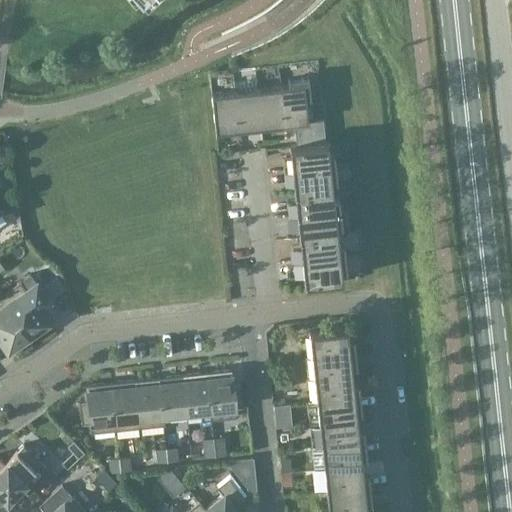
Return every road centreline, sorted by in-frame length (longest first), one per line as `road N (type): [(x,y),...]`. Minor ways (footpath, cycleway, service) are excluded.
road 1 (primary): [(508,511),(452,0)]
road 2 (residential): [(400,511),(379,302),(273,313)]
road 3 (residential): [(251,316),(86,336),(0,397)]
road 4 (residential): [(251,316),(269,511)]
road 5 (unclassified): [(511,159),(495,0)]
road 6 (residential): [(273,313),(255,167)]
